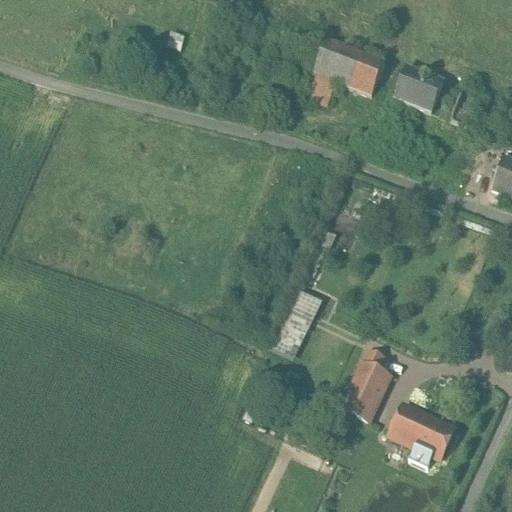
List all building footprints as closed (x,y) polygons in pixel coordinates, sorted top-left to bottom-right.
[(314,76),(335,85),(372,100),(385,66),(327,43),(314,76)] [(444,84),(406,69),(394,102),(431,116),(444,84)] [(242,76),(233,98),(245,102),(254,81),(242,76)] [(335,85),(314,76),(303,103),(324,111),(335,85)] [(511,134),(511,110),(463,92),(451,124),(508,146),(511,134)] [(511,161),(504,158),(491,191),(511,199),(511,161)] [(325,205),(299,196),(295,208),(321,216),(325,205)] [(320,233),(302,276),(314,281),(332,238),(320,233)] [(315,304),(298,296),(269,355),(286,363),(315,304)] [(390,380),(363,368),(356,382),(383,395),(390,380)] [(383,395),(356,382),(341,415),(368,428),(383,395)] [(424,420),(402,410),(388,440),(415,453),(411,461),(410,461),(408,465),(427,474),(429,470),(428,469),(432,461),(440,465),(455,435),(439,427),(438,428),(424,421),(424,420)]
